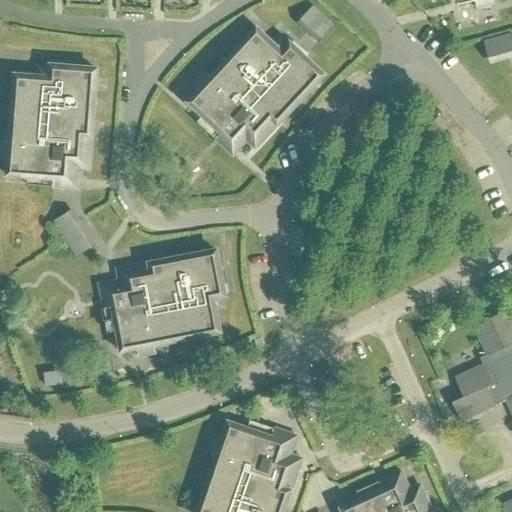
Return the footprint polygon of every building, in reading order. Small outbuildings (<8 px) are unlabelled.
[(324,15),(308,32),(319,42),(335,25),(324,15)] [(189,101),(222,132),(230,123),(256,147),(323,74),(290,43),(289,44),(279,35),(272,43),(257,29),(189,101)] [(511,35),(511,33),(497,37),(504,60),(511,57),(511,35)] [(37,66),(36,76),(16,75),(8,174),(53,177),(54,165),(89,168),(96,69),(51,65),(51,67),(37,66)] [(13,183),(11,196),(25,197),(26,185),(13,183)] [(73,208),(53,221),(69,245),(89,233),(73,208)] [(220,331),(216,310),(227,308),(225,296),(216,250),(119,270),(125,304),(114,306),(119,335),(118,336),(121,352),(137,349),(137,347),(220,331)] [(511,501),(502,505),(505,511),(511,511),(511,319),(507,310),(485,320),(487,324),(476,330),(487,355),(480,358),(484,365),(455,378),(463,397),(452,402),(461,421),(506,400),(511,412),(511,501)] [(282,511),(301,459),(268,448),(272,437),(229,422),(198,511),(282,511)] [(431,511),(420,486),(389,500),(384,489),(342,508),(344,511),(431,511)]
